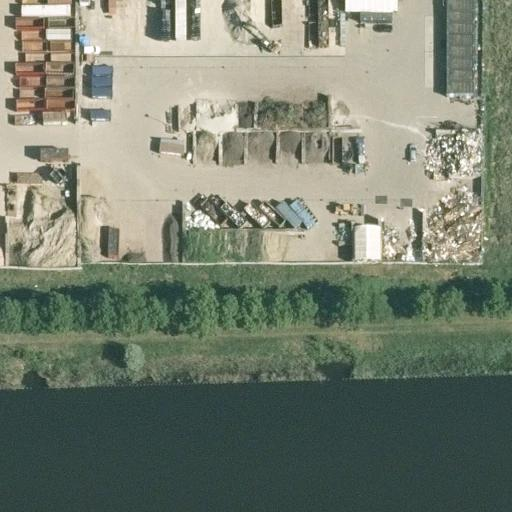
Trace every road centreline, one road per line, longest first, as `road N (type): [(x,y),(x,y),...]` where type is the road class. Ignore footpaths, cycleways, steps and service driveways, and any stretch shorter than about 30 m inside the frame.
road 1 (unknown): [(430,78),(407,156),(384,178),(362,183),(180,171),(148,159),(135,141)]
road 2 (unknown): [(135,141),(143,105),(183,74),(430,78)]
road 3 (unknown): [(135,141),(0,134)]
